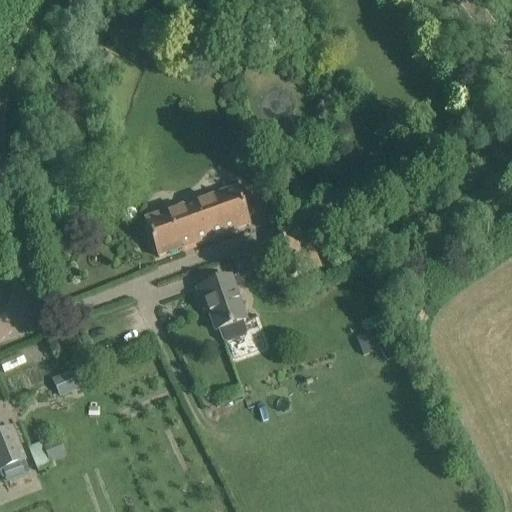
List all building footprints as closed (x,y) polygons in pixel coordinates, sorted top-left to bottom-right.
[(486,119),(472,126),(482,144),(495,137),(486,119)] [(236,188),(145,220),(158,258),(249,226),(236,188)] [(307,232),(267,246),(281,285),(321,270),(307,232)] [(254,249),(229,259),(236,278),(261,269),(254,249)] [(364,250),(343,259),(347,269),(368,259),(364,250)] [(216,284),(197,290),(203,307),(207,309),(216,333),(220,331),(223,342),(227,344),(244,338),(246,334),(242,323),(246,322),(230,279),(216,284)] [(68,373),(53,379),(57,389),(61,398),(76,391),(72,382),(68,373)] [(0,477),(2,482),(29,471),(25,461),(19,447),(12,429),(0,433),(0,477)] [(42,443),(28,447),(36,471),(50,466),(49,462),(66,456),(59,438),(42,444),(42,443)]
